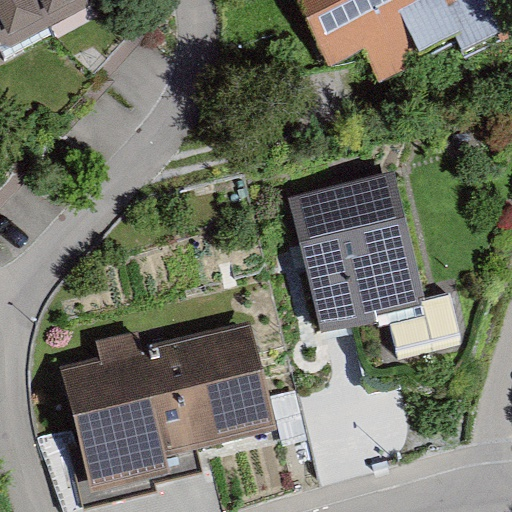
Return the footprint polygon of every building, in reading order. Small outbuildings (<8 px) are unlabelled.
[(0,0),(0,52),(44,29),(27,0),(0,0)] [(97,0),(27,0),(44,29),(97,0)] [(511,48),(511,0),(292,0),(330,79),(365,63),(379,93),(458,56),(465,70),(511,48)] [(397,185),(291,210),(324,346),(389,331),(397,364),(465,348),(453,299),(426,305),(397,185)] [(252,331),(59,377),(91,509),(171,490),(166,473),(280,445),(252,331)]
